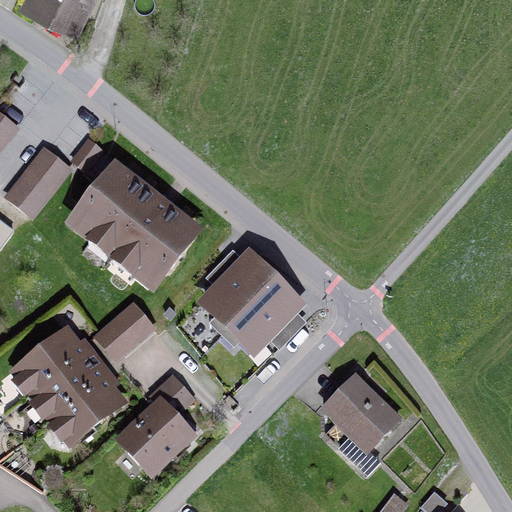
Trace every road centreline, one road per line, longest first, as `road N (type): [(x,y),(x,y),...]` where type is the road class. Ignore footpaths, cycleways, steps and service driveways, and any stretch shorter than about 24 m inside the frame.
road 1 (unclassified): [(0,22),(95,86),(361,309)]
road 2 (residential): [(165,511),(361,309)]
road 3 (unclassified): [(361,309),(412,369),(505,511)]
road 4 (residential): [(361,309),(511,136)]
